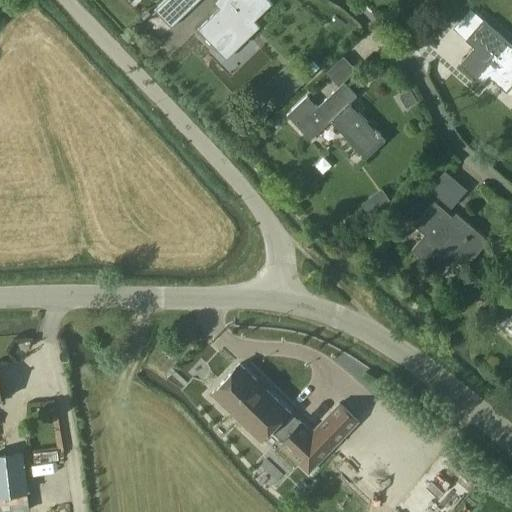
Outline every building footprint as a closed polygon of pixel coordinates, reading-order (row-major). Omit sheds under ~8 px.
[(171,28),(200,0),(165,0),(154,10),(171,28)] [(220,9),(197,30),(226,59),(259,27),(253,21),(272,4),(268,0),(216,0),(214,3),(220,9)] [(333,33),(314,15),(302,29),(321,46),(333,33)] [(511,45),(482,20),(466,40),(474,47),(460,64),(482,83),(488,76),(506,92),(511,85),(511,45)] [(300,66),(264,101),(276,113),(312,78),(300,66)] [(309,140),(330,121),(366,159),(384,141),(349,103),(356,96),(343,83),(317,107),(306,96),(286,115),(309,140)] [(410,89),(399,96),(407,108),(418,101),(410,89)] [(445,170),(428,187),(450,208),(467,191),(445,170)] [(382,189),(371,197),(379,208),(390,201),(382,189)] [(452,217),(434,201),(413,226),(424,235),(409,252),(436,274),(451,257),(465,268),(488,241),(455,213),(452,217)] [(211,393),(252,433),(261,442),(271,432),(281,443),(278,446),(308,474),(358,421),(339,403),(312,431),(240,363),(211,393)] [(0,454),(0,511),(29,509),(23,452),(0,454)]
